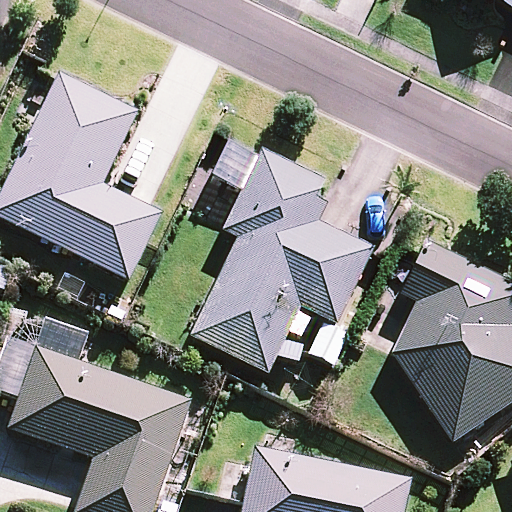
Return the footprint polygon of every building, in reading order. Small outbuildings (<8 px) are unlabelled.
[(511,0),(469,0),(511,20),(511,19),(511,0)] [(0,191),(0,228),(124,288),(143,249),(157,221),(97,192),(133,119),(54,81),(0,191)] [(231,245),(185,344),(265,381),(295,316),(332,332),(335,325),(368,254),(314,229),(322,211),(312,207),(320,189),(254,159),(252,161),(217,238),(231,245)] [(511,342),(507,335),(511,324),(511,293),(421,251),(417,260),(396,304),(411,311),(387,361),(448,451),(511,407),(511,342)] [(343,341),(319,330),(305,361),(328,372),(343,341)] [(150,511),(186,408),(29,354),(2,435),(87,464),(70,511),(150,511)] [(401,511),(406,487),(248,455),(238,508),(236,511),(401,511)]
